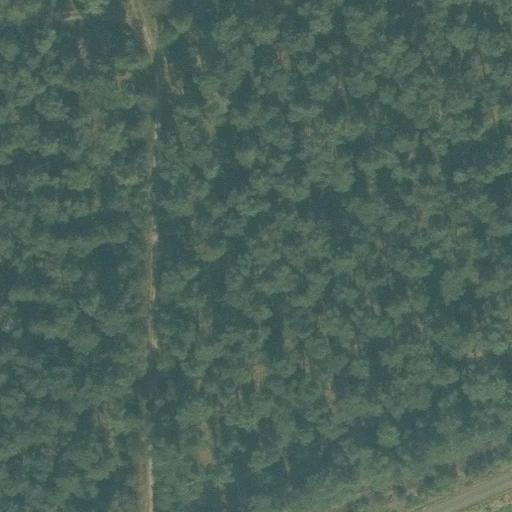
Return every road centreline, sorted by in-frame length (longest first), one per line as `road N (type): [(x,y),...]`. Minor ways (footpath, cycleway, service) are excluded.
road 1 (track): [(143,0),(156,37),(159,168),(149,511)]
road 2 (track): [(149,11),(0,23)]
